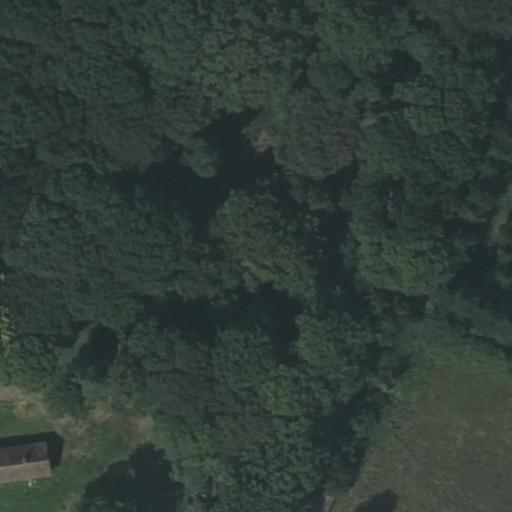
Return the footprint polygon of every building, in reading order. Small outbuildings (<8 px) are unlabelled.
[(350,404),(326,393),(302,453),(325,462),(350,404)] [(26,453),(5,456),(8,483),(30,481),(26,453)] [(0,483),(8,483),(5,456),(0,456),(0,483)] [(303,511),(327,511),(339,487),(320,478),(303,511)] [(84,511),(56,503),(52,511),(84,511)]
